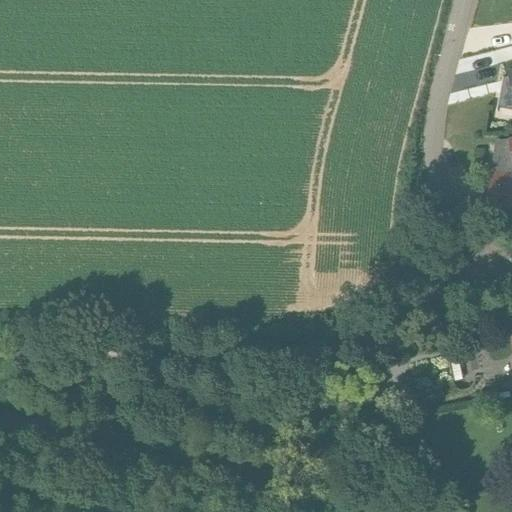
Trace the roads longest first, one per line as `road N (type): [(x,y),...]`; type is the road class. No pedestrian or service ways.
road 1 (unclassified): [(359,511),(166,452),(0,425)]
road 2 (tertiary): [(511,265),(465,233),(434,164),(434,111),(463,0)]
road 3 (track): [(485,249),(428,301),(377,333),(307,351),(225,355)]
road 4 (track): [(225,355),(0,354)]
